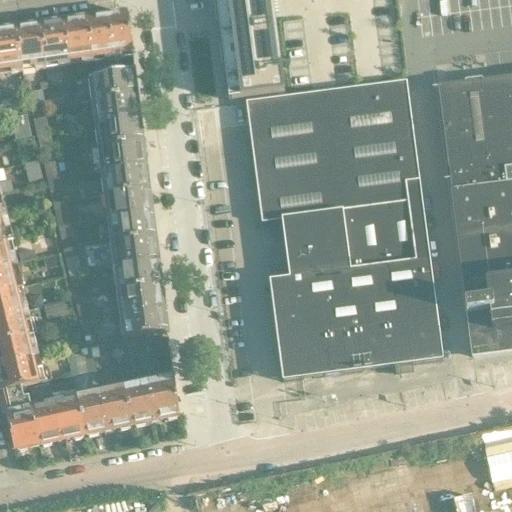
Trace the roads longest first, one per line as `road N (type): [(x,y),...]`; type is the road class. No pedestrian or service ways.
road 1 (residential): [(224,459),(158,0)]
road 2 (unclassified): [(224,459),(511,402)]
road 3 (unclassified): [(6,499),(224,459)]
